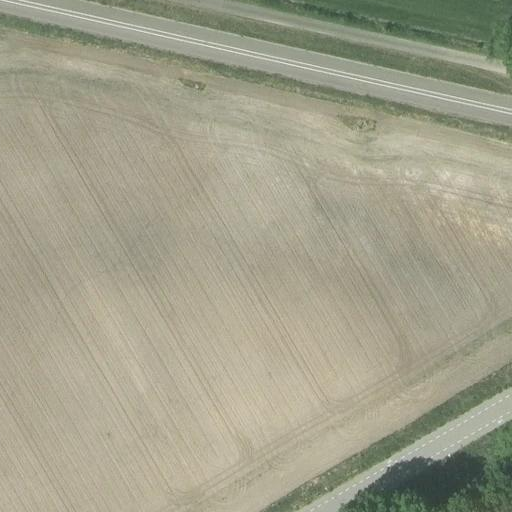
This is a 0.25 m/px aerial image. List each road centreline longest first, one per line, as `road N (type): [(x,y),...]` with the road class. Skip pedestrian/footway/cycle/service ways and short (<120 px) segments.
road 1 (unclassified): [(511,114),(10,0)]
road 2 (track): [(511,69),(191,0)]
road 3 (unclassified): [(326,511),(511,402)]
